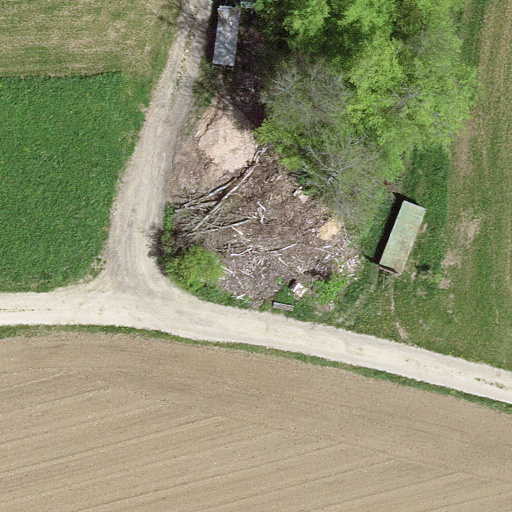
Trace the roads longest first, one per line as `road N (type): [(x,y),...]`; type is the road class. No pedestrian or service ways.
road 1 (track): [(511,393),(146,309),(0,319)]
road 2 (track): [(132,310),(134,226),(188,0)]
